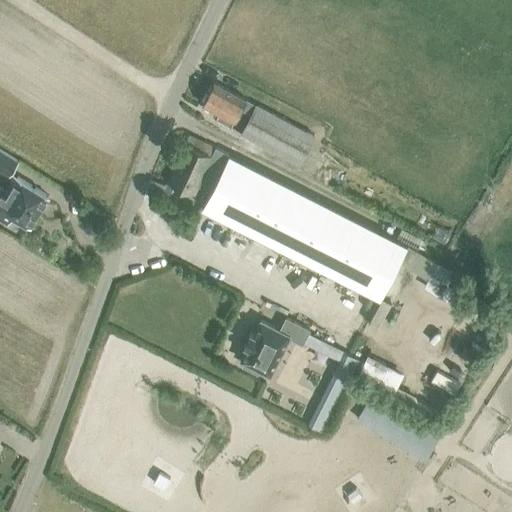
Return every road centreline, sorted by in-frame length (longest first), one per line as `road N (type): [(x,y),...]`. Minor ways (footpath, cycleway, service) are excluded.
road 1 (unclassified): [(20,511),(164,112),(221,0)]
road 2 (track): [(22,0),(171,98)]
road 3 (track): [(325,192),(431,249)]
